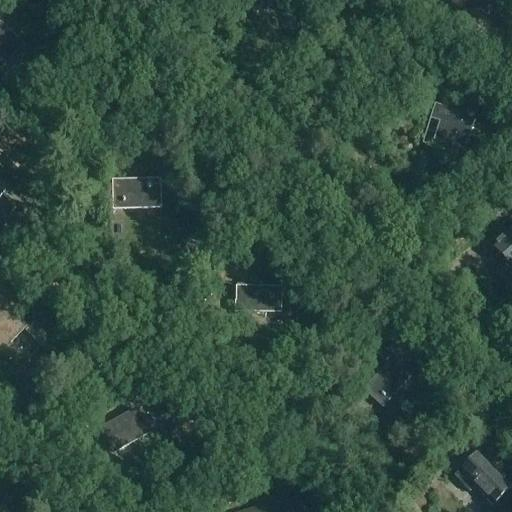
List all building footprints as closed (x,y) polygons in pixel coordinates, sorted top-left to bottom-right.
[(486,19),(494,0),(453,0),(451,5),(486,19)] [(0,69),(21,48),(7,34),(0,26),(0,69)] [(434,107),(429,121),(430,121),(439,124),(432,142),(452,148),(449,155),(462,159),(469,138),(471,131),(474,121),(475,119),(472,119),(464,116),(434,107)] [(101,173),(117,173),(116,142),(100,143),(101,173)] [(111,212),(161,211),(160,181),(111,182),(111,212)] [(0,223),(11,207),(0,199),(0,198),(6,189),(0,185),(0,223)] [(510,272),(511,270),(511,234),(493,250),(510,272)] [(254,237),(250,244),(256,248),(260,241),(254,237)] [(27,328),(7,309),(15,301),(1,288),(0,289),(0,356),(23,332),(27,328)] [(281,289),(235,289),(234,315),(280,315),(281,289)] [(177,313),(174,325),(185,328),(189,317),(177,313)] [(37,345),(44,338),(31,325),(24,332),(37,345)] [(384,362),(391,355),(384,348),(377,356),(384,362)] [(383,410),(410,379),(389,361),(362,392),(383,410)] [(139,409),(151,402),(146,394),(135,401),(139,409)] [(114,456),(151,436),(137,410),(100,430),(114,456)] [(189,417),(181,422),(188,435),(197,431),(195,426),(190,417),(189,417)] [(454,479),(469,494),(474,489),(493,509),(511,490),(478,456),(454,479)] [(428,476),(423,482),(427,487),(433,481),(428,476)] [(305,511),(301,496),(249,511),(305,511)]
